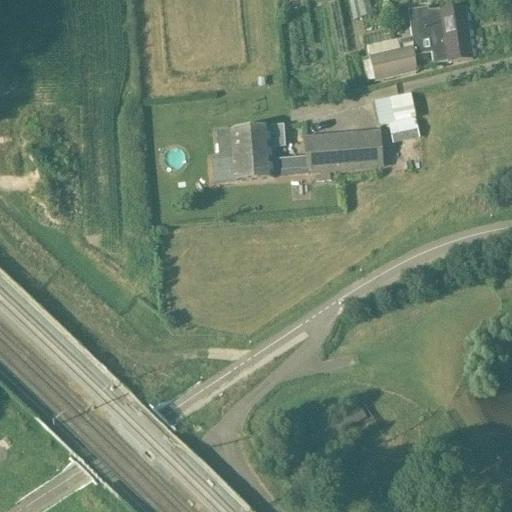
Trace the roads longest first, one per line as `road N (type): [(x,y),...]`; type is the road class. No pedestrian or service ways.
road 1 (unclassified): [(319,314),(412,258),(511,227)]
road 2 (unknown): [(511,65),(307,103)]
road 3 (unclassified): [(319,314),(319,336),(237,410),(229,445)]
